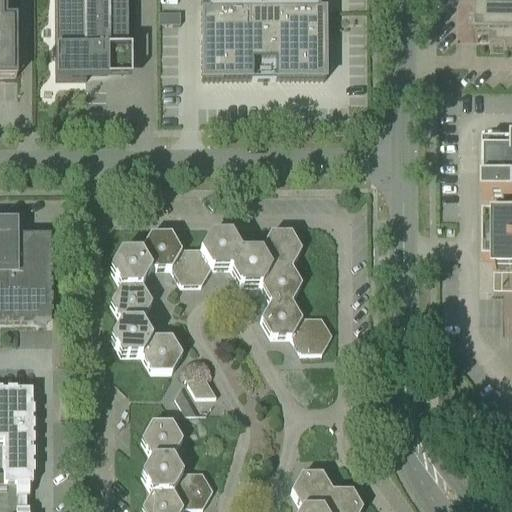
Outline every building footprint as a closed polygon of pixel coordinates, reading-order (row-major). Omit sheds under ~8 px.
[(0,0),(0,80),(14,80),(14,79),(11,79),(10,23),(9,23),(9,26),(0,26),(0,0)] [(53,0),(54,84),(125,84),(124,0),(53,0)] [(205,15),(261,15),(260,0),(201,0),(201,7),(205,7),(205,15)] [(322,7),(321,0),(260,0),(261,15),(318,15),(318,14),(318,7),(322,7)] [(475,33),(475,42),(475,43),(478,43),(481,43),(485,43),(490,43),(490,54),(511,54),(511,0),(490,0),(490,6),(481,5),(478,5),(476,5),(476,7),(476,16),(476,18),(476,31),(475,33)] [(250,83),(250,84),(274,84),(274,83),(322,83),(322,14),(318,14),(318,15),(261,15),(205,15),(201,15),(202,84),(250,83)] [(482,185),(482,202),(493,202),(493,201),(502,201),(502,202),(511,201),(511,141),(511,142),(511,145),(505,145),(482,145),(482,180),(488,180),(488,185),(482,185)] [(496,269),(511,269),(511,217),(482,217),(482,263),(493,263),(493,271),(496,271),(496,269)] [(289,237),(268,237),(258,255),(269,272),(289,273),(299,255),(289,237)] [(169,238),(148,238),(138,255),(149,274),(168,274),(179,255),(169,238)] [(198,255),(209,273),(228,273),(239,255),(229,238),(208,238),(198,255)] [(0,325),(49,325),(48,239),(17,239),(17,247),(8,247),(8,244),(8,239),(0,239),(0,325)] [(118,255),(108,273),(118,291),(140,291),(149,274),(138,255),(118,255)] [(179,291),(199,291),(209,273),(198,255),(179,255),(168,274),(179,291)] [(228,273),(238,291),(258,291),(269,272),(258,255),(239,255),(228,273)] [(269,272),(258,291),(268,307),(290,307),(300,290),(289,273),(269,272)] [(118,291),(108,308),(118,325),(140,325),(150,308),(140,291),(118,291)] [(258,325),(269,342),(289,342),(299,324),(290,307),(268,307),(258,325)] [(330,342),(319,324),(299,324),(289,342),(299,360),(320,360),(330,342)] [(140,325),(118,325),(108,343),(119,360),(139,360),(149,342),(140,325)] [(139,360),(149,378),(170,378),(180,360),(169,342),(149,342),(139,360)] [(204,384),(183,384),(194,404),(215,404),(204,384)] [(0,394),(0,445),(2,445),(2,488),(14,488),(14,500),(27,500),(27,488),(30,488),(30,394),(0,394)] [(170,462),(180,445),(170,427),(149,427),(139,445),(149,463),(170,462)] [(0,511),(27,511),(27,500),(14,500),(14,488),(2,488),(2,445),(0,445),(0,511)] [(170,497),(180,479),(170,462),(149,463),(139,480),(149,497),(170,497)] [(299,478),(289,497),(298,511),(320,511),(330,495),(320,478),(299,478)] [(201,511),(211,497),(200,479),(180,479),(170,497),(178,511),(201,511)] [(359,511),(350,495),(330,495),(320,511),(359,511)] [(178,511),(170,497),(149,497),(140,511),(178,511)]
